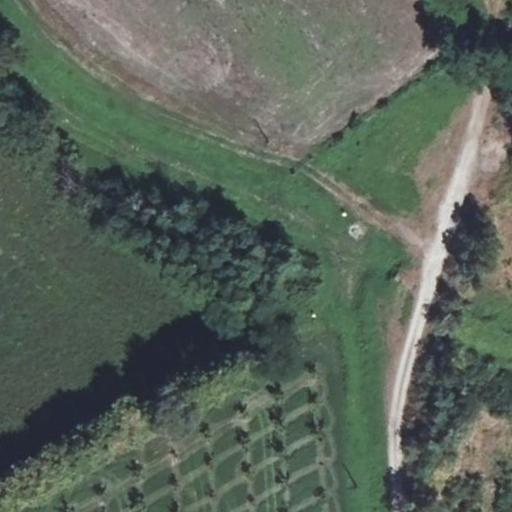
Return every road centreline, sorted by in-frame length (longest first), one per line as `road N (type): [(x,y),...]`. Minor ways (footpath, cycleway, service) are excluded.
road 1 (track): [(395,511),(395,440),(410,357),(511,16)]
road 2 (track): [(35,0),(99,65),(339,191),(440,263)]
